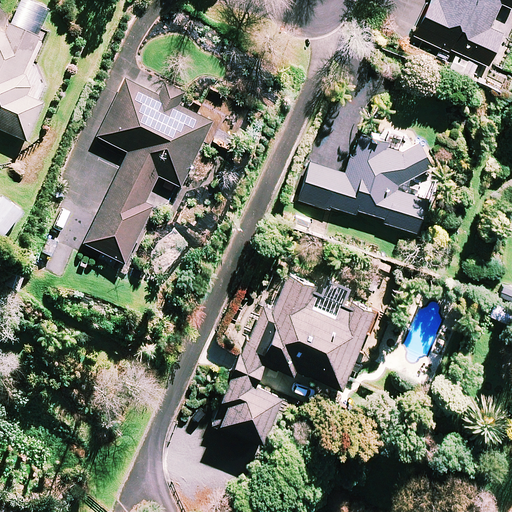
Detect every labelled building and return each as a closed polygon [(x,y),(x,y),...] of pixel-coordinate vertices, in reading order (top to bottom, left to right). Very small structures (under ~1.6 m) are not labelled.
[(511,0),(425,0),(412,31),(441,45),(435,57),(473,74),(480,59),(486,62),(501,29),(489,24),(500,0),(503,0),(511,4),(511,3),(511,0)] [(0,26),(0,127),(25,137),(40,99),(22,92),(28,76),(20,73),(37,32),(6,20),(3,28),(0,26)] [(157,85),(127,70),(97,132),(128,147),(84,237),(125,257),(152,201),(145,197),(158,170),(181,181),(212,116),(179,100),(185,88),(161,76),(157,85)] [(387,135),(359,127),(346,168),(309,157),(297,197),(329,207),(331,202),(356,209),(357,204),(384,212),(382,217),(415,227),(425,194),(397,185),(398,181),(432,160),(418,137),(402,147),(385,144),(387,135)] [(341,379),(373,304),(346,292),(350,282),(320,269),(316,279),(288,268),(272,306),(261,301),(236,360),(215,412),(262,431),(279,389),(262,382),(267,370),(258,367),(263,356),(292,368),(295,360),(341,379)]
